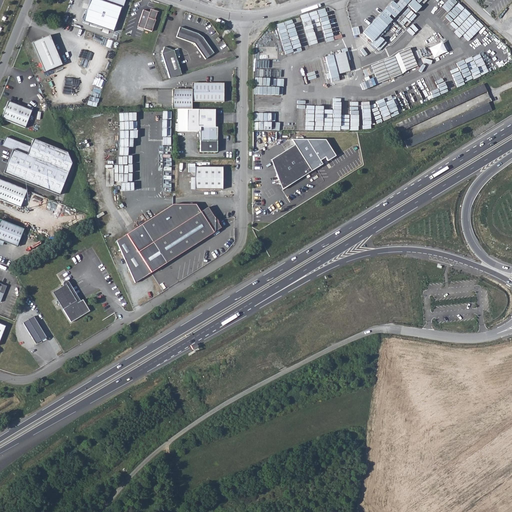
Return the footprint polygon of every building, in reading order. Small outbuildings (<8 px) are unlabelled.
[(124,1),(120,0),(98,0),(98,1),(96,0),(89,0),(82,22),(111,32),(120,9),(121,9),(124,1)] [(392,1),(378,17),(387,26),(392,20),(388,17),(391,15),(394,18),(406,5),(401,0),(399,0),(398,2),(395,4),(394,3),(392,1)] [(144,26),(143,30),(150,32),(154,21),(153,21),(156,12),(151,11),(151,14),(148,13),(142,11),(137,23),(144,26)] [(387,26),(377,17),(363,33),(372,42),(387,26)] [(205,58),(213,52),(202,37),(197,33),(179,27),(175,37),(194,43),(205,58)] [(45,38),(32,44),(44,73),(61,65),(49,36),(48,37),(49,40),(46,41),(45,38)] [(169,78),(181,74),(174,49),(164,46),(161,53),(169,78)] [(378,83),(402,74),(405,70),(417,66),(409,48),(398,53),(395,56),(371,65),(378,83)] [(340,80),(338,74),(349,71),(344,52),(324,56),(331,82),(340,80)] [(192,101),(224,102),(224,82),(192,82),(192,89),(173,89),(173,109),(192,109),(192,101)] [(400,132),(486,91),(483,84),(397,124),(400,132)] [(31,110),(7,101),(0,118),(24,128),(31,110)] [(408,148),(491,110),(488,102),(404,140),(408,148)] [(200,152),(217,151),(217,149),(219,147),(219,146),(219,145),(217,144),(217,126),(215,126),(215,108),(197,109),(198,126),(200,126),(200,152)] [(58,195),(71,163),(67,152),(33,139),(26,156),(19,153),(22,144),(5,137),(2,146),(12,150),(3,173),(58,195)] [(292,138),(295,144),(311,171),(321,165),(319,160),(325,156),(327,160),(335,155),(325,139),(292,138)] [(311,171),(295,144),(271,160),(282,189),(311,171)] [(163,195),(171,196),(171,159),(163,159),(163,195)] [(222,189),(222,167),(194,167),(194,172),(194,189),(222,189)] [(26,191),(0,180),(0,200),(20,208),(26,191)] [(214,217),(208,206),(201,211),(196,203),(173,203),(141,223),(166,262),(221,227),(217,221),(217,219),(216,218),(214,217)] [(0,243),(1,243),(2,242),(16,247),(23,229),(0,220),(0,243)] [(151,272),(126,233),(116,239),(135,282),(151,272)] [(76,300),(66,284),(52,292),(71,322),(89,311),(82,299),(76,303),(75,302),(76,300)] [(46,337),(33,316),(22,323),(35,344),(46,337)]
